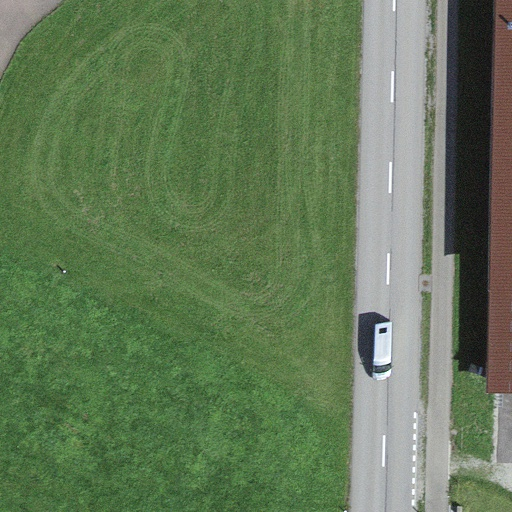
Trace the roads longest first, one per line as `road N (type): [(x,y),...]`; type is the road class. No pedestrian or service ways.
road 1 (secondary): [(383,511),(395,0)]
road 2 (track): [(385,467),(468,475),(511,489)]
